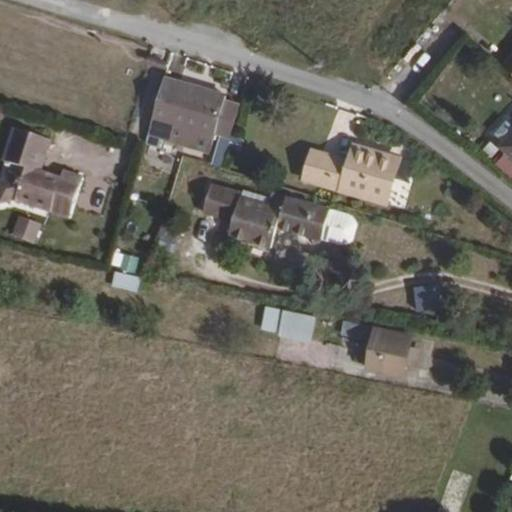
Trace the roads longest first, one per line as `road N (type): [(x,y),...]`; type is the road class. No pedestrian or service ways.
road 1 (residential): [(511,195),(372,101),(184,34)]
road 2 (track): [(56,0),(184,34)]
